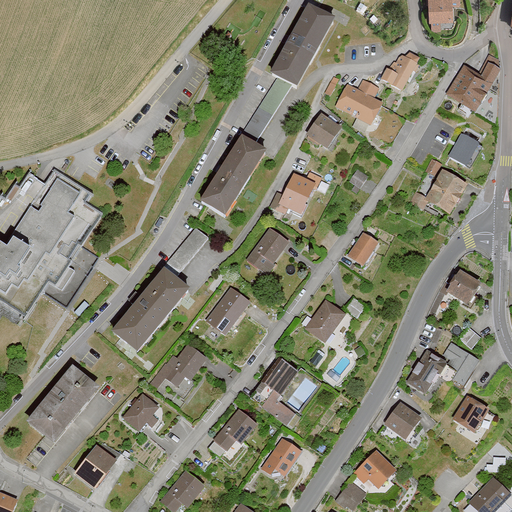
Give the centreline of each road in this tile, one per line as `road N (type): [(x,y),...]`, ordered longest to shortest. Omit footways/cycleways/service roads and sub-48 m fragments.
road 1 (residential): [(460,54),(375,200),(140,511)]
road 2 (residential): [(296,0),(164,242),(0,424)]
road 3 (motorway): [(511,350),(179,511)]
road 4 (residential): [(501,234),(468,237),(447,256),(388,377),(301,511)]
road 5 (residential): [(420,41),(367,69),(336,69),(263,209),(235,249),(205,273)]
road 6 (residential): [(226,0),(108,130),(0,166)]
road 7 (motorway): [(371,511),(511,442)]
road 8 (residential): [(501,234),(499,316),(511,354)]
